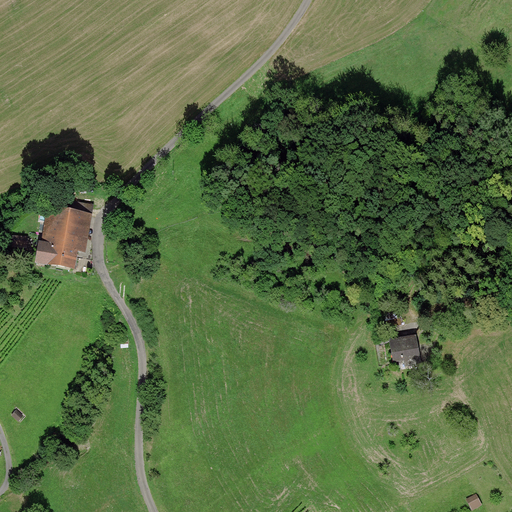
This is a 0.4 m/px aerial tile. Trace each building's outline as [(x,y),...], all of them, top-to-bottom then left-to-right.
[(70,210),(47,207),(42,243),(38,242),(35,264),(75,269),(76,263),(78,250),(85,251),(93,205),(72,201),(70,210)] [(25,237),(10,237),(10,247),(25,248),(25,237)] [(418,336),(391,340),(396,370),(422,366),(418,336)] [(23,417),(15,409),(10,414),(18,422),(23,417)] [(477,494),(466,500),(472,511),(483,507),(477,494)]
